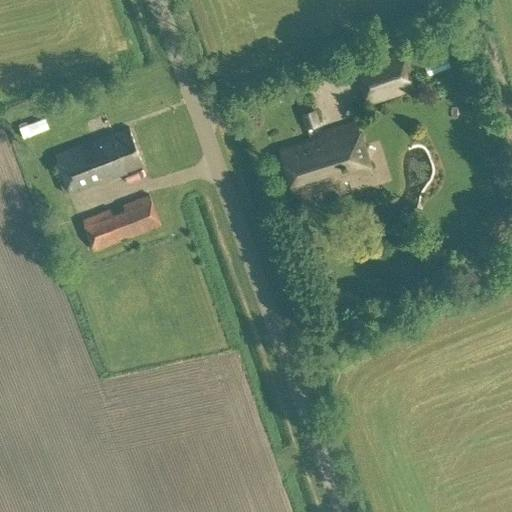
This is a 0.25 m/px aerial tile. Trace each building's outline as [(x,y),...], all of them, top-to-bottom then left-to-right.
[(355,67),(367,105),(416,89),(403,51),(355,67)] [(301,114),(306,130),(320,126),(315,109),(301,114)] [(320,140),(277,153),(290,196),(292,196),(294,200),(312,194),(311,191),(369,173),(354,124),(319,135),(320,140)] [(111,177),(143,166),(129,126),(55,153),(69,193),(100,181),(99,177),(110,173),(111,177)] [(82,219),(93,248),(159,222),(148,194),(121,204),(123,209),(112,214),(110,208),(82,219)]
